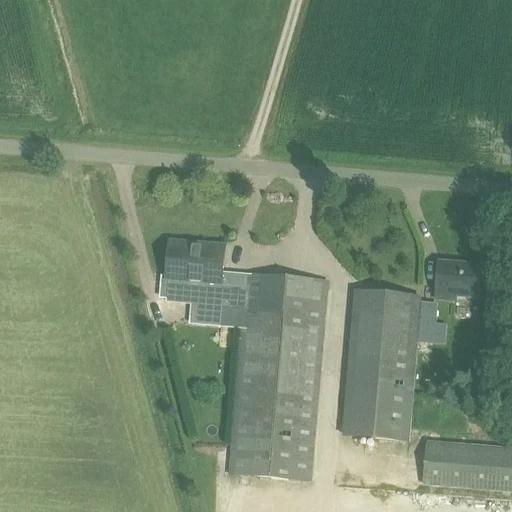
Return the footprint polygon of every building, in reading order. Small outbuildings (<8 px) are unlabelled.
[(201,248),(170,245),(167,281),(169,281),(167,302),(246,310),(248,283),(224,281),(227,246),(202,244),(201,248)] [(479,304),(482,267),(440,264),(437,303),(453,304),(454,302),(479,304)] [(421,306),(418,344),(433,345),(436,308),(421,306)] [(244,330),(231,476),(311,482),(323,337),(244,330)] [(511,459),(425,455),(423,484),(511,489),(511,459)]
